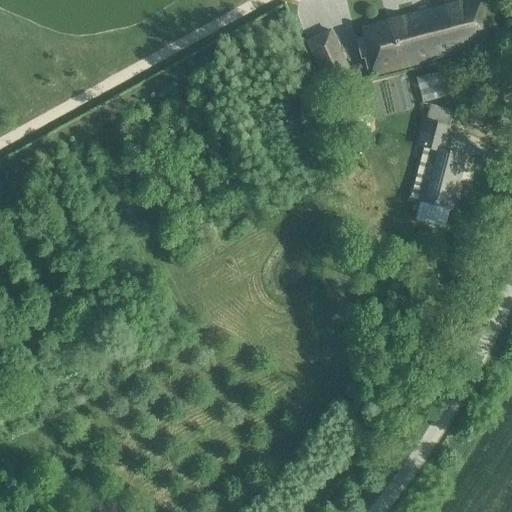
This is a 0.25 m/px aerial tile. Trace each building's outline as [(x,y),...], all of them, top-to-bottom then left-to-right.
[(373,74),(488,44),(477,0),(472,0),(361,29),(373,74)] [(331,31),(306,42),(326,85),(360,76),(358,65),(348,68),(331,31)] [(439,72),(415,77),(418,89),(421,101),(444,95),(441,83),(439,72)] [(361,95),(335,101),(341,124),(354,120),(356,131),(369,128),(366,117),(361,95)] [(449,209),(463,157),(441,151),(447,127),(425,121),(418,146),(423,147),(409,198),(449,209)]
